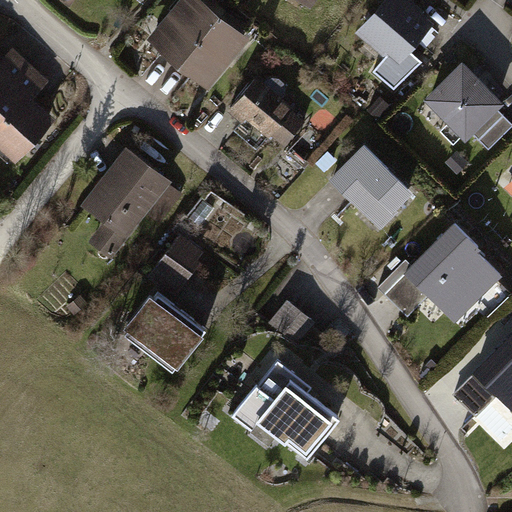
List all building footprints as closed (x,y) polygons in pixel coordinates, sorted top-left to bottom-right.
[(180,61),(224,8),(216,1),(206,13),(201,9),(205,3),(201,0),(185,0),(161,30),(170,38),(170,43),(165,49),(180,61)] [(402,0),(387,0),(364,29),(400,59),(430,23),(402,0)] [(224,8),(180,61),(196,74),(201,68),(207,68),(215,75),(242,41),(241,33),(232,26),(228,31),(223,26),(232,15),(224,8)] [(0,97),(29,66),(15,53),(0,69),(0,97)] [(464,65),(432,97),(452,118),(450,120),(465,135),(471,129),(490,149),(511,127),(511,121),(495,104),(499,101),(464,65)] [(29,66),(0,97),(0,138),(1,140),(7,133),(23,148),(51,117),(28,96),(44,79),(29,66)] [(263,84),(257,79),(232,107),(246,118),(249,113),(286,144),(306,121),(282,100),(286,95),(287,87),(285,83),(280,78),(273,77),(267,79),(263,84)] [(389,167),(366,144),(333,177),(378,221),(404,195),(408,200),(414,194),(388,168),(389,167)] [(170,180),(130,150),(89,203),(110,219),(94,239),(113,254),(147,211),(161,221),(182,194),(168,183),(170,180)] [(215,208),(205,200),(191,217),(202,225),(215,208)] [(201,249),(181,234),(151,274),(175,292),(184,280),(171,270),(178,260),(188,267),(201,249)] [(465,260),(441,237),(408,271),(453,315),(479,288),(484,293),(489,288),(463,262),(465,260)] [(385,286),(407,264),(397,254),(375,276),(385,286)] [(206,328),(160,293),(131,330),(177,366),(206,328)] [(314,319),(290,301),(273,323),(297,341),(314,319)] [(511,333),(477,370),(501,393),(504,390),(511,397),(511,333)] [(309,458),(342,417),(293,378),(297,373),(280,360),(261,384),(259,383),(234,413),(255,430),(262,420),(309,458)]
